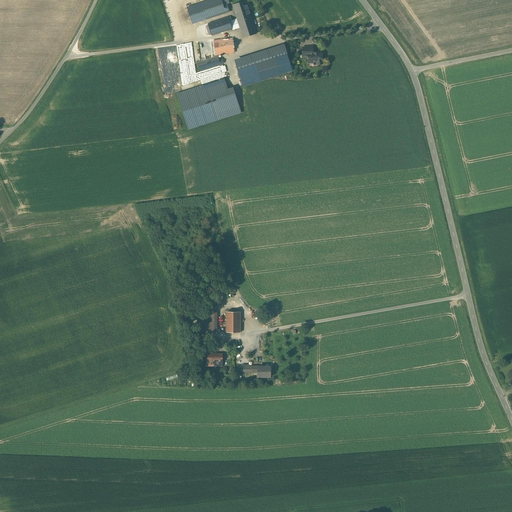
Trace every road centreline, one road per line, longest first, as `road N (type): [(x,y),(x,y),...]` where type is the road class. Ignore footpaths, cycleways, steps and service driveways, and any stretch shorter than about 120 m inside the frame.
road 1 (secondary): [(411,71),(481,351),(511,420)]
road 2 (track): [(229,337),(201,334),(170,371),(0,426)]
road 3 (unclassified): [(0,142),(68,54),(95,0)]
